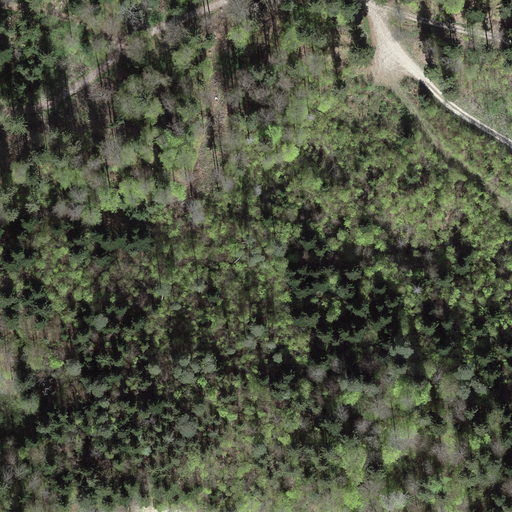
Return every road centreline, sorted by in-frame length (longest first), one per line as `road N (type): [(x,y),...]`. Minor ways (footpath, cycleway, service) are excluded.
road 1 (track): [(0,109),(50,103),(152,29),(224,0)]
road 2 (track): [(376,5),(384,37),(430,90),(511,144)]
road 3 (track): [(0,4),(142,37)]
